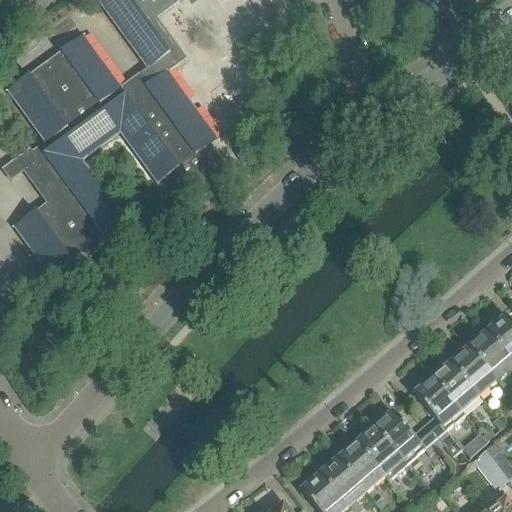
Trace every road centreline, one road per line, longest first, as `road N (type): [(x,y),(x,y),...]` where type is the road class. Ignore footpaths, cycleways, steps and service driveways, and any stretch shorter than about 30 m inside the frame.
road 1 (residential): [(30,465),(218,261),(370,125)]
road 2 (residential): [(209,511),(511,255)]
road 3 (residential): [(370,125),(332,0)]
